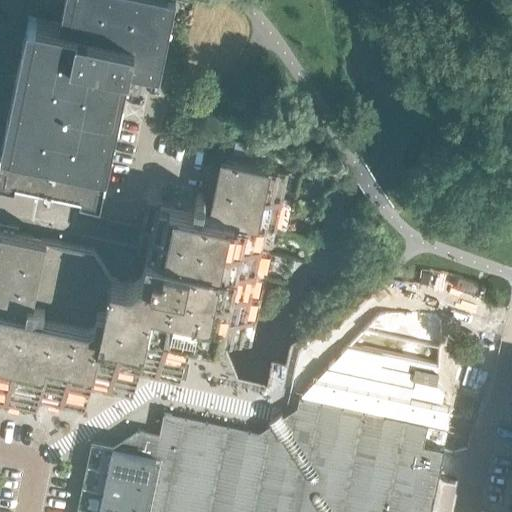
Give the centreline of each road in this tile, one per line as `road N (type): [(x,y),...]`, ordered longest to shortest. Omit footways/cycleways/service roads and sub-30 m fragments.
road 1 (residential): [(472,511),(511,319)]
road 2 (residential): [(0,199),(50,209),(70,200),(130,207),(138,166)]
